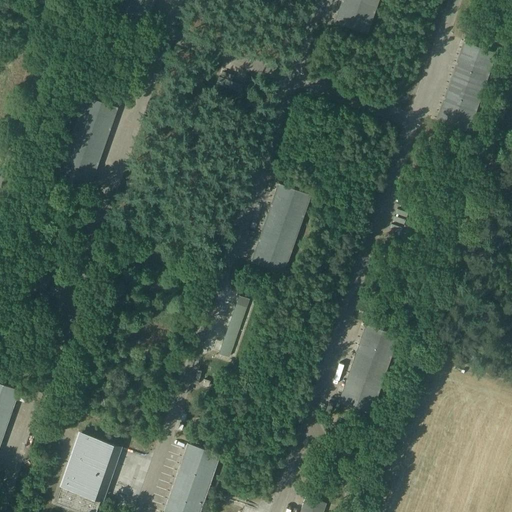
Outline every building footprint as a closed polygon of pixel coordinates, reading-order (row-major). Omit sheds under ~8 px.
[(118,0),(116,7),(148,18),(154,0),(118,0)] [(367,32),(378,0),(342,0),(335,21),(367,32)] [(497,52),(465,41),(438,118),(445,121),(470,130),(497,52)] [(217,83),(241,91),(243,85),(219,76),(217,83)] [(58,173),(90,184),(117,106),(85,95),(58,173)] [(311,194),(278,183),(251,260),(283,271),(311,194)] [(407,231),(422,237),(427,221),(412,215),(407,231)] [(29,287),(44,292),(50,276),(35,271),(29,287)] [(239,295),(219,353),(229,356),(249,298),(239,295)] [(398,335),(366,323),(339,401),(371,412),(398,335)] [(0,442),(19,389),(0,382),(0,442)] [(71,459),(56,502),(84,511),(96,511),(102,495),(119,446),(80,433),(71,459)] [(163,511),(199,511),(220,454),(188,442),(163,511)] [(306,496),(300,511),(322,511),(326,503),(306,496)]
